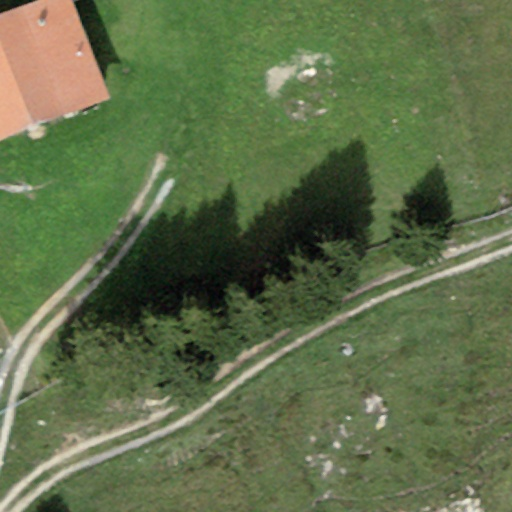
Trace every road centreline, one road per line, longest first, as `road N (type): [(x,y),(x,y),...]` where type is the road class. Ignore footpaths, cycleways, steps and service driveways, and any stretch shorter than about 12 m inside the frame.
road 1 (track): [(511,233),(417,268),(311,324),(172,417),(23,483),(2,511)]
road 2 (track): [(0,401),(19,348),(102,263),(155,177)]
